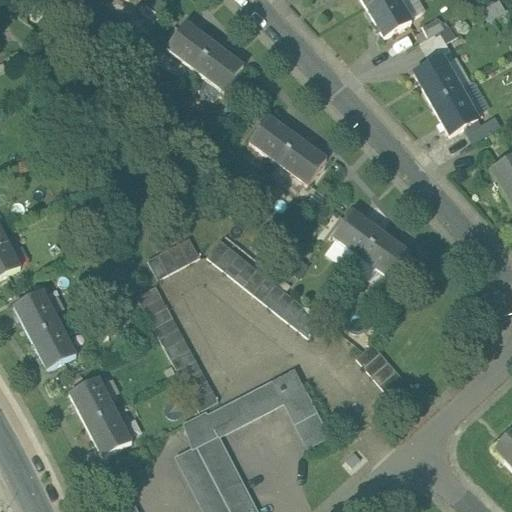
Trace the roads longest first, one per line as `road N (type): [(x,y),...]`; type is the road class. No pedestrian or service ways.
road 1 (residential): [(511,286),(253,0)]
road 2 (residential): [(411,447),(511,359)]
